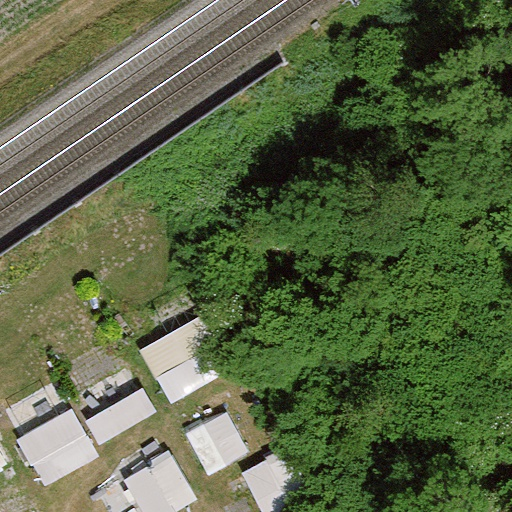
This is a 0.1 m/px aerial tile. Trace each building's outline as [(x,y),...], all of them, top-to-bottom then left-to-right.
[(142,338),(170,392),(222,366),(194,311),(142,338)] [(100,436),(156,403),(129,356),(73,388),(100,436)] [(43,477),(94,452),(57,377),(7,401),(43,477)] [(206,468),(254,444),(233,401),(185,424),(206,468)] [(0,462),(12,455),(0,435),(0,462)] [(170,444),(126,467),(149,511),(165,511),(197,495),(170,444)] [(0,511),(21,511),(40,499),(20,471),(0,485),(0,511)]
